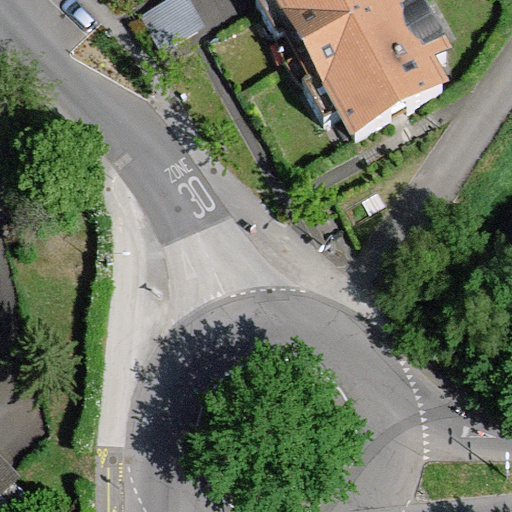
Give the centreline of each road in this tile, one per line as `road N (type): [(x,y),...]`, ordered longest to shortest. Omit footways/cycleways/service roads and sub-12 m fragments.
road 1 (residential): [(317,330),(266,289),(142,147)]
road 2 (residential): [(142,147),(185,254),(197,309),(194,356)]
road 3 (residential): [(5,0),(142,147)]
road 4 (tertiary): [(317,330),(252,325),(194,356)]
road 5 (tertiary): [(511,436),(470,436),(389,416)]
